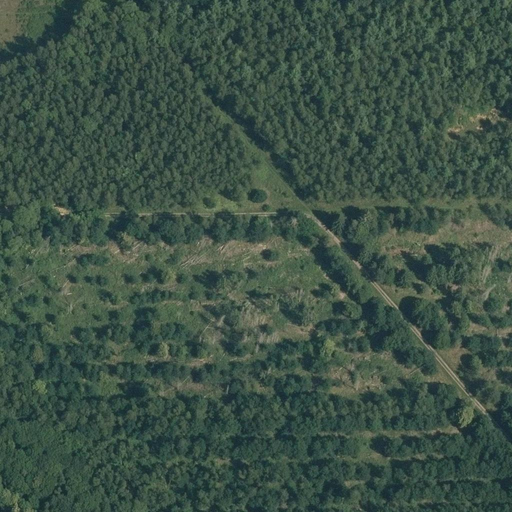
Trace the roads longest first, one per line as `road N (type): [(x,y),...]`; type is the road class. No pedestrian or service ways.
road 1 (track): [(312,213),(145,21),(0,13)]
road 2 (track): [(312,213),(0,222)]
road 3 (track): [(511,446),(312,213)]
road 4 (track): [(511,208),(312,213)]
